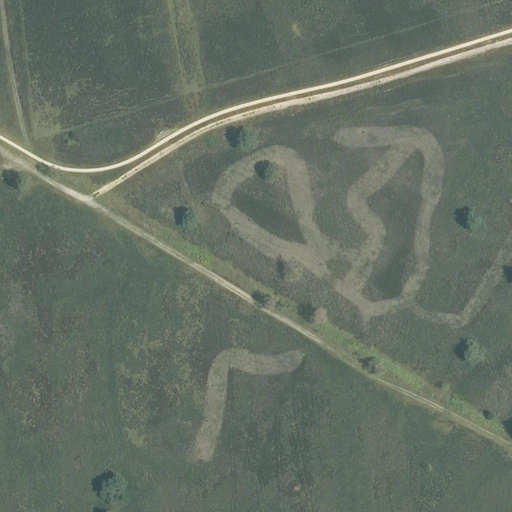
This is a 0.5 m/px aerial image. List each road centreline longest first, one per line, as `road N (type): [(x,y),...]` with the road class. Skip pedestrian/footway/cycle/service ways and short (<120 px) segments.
road 1 (track): [(86,201),(511,449)]
road 2 (unknown): [(86,201),(214,125),(511,40)]
road 3 (track): [(28,153),(3,0)]
